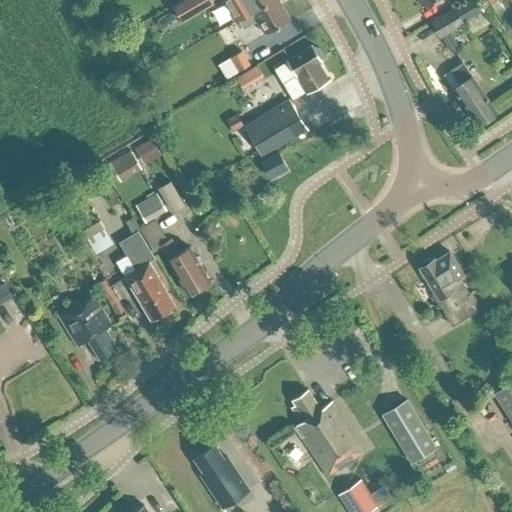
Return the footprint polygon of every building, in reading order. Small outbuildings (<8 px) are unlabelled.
[(181,20),(212,2),(210,0),(181,0),(172,6),(181,20)] [(224,0),(236,19),(238,18),(251,10),(252,11),(269,0),(224,0)] [(251,10),(238,18),(243,27),(257,19),(265,33),(290,18),(279,0),(269,0),(252,11),(251,10)] [(453,7),(430,21),(440,37),(463,23),(459,17),(483,2),(481,0),(462,0),(452,7),(453,7)] [(320,58),(321,53),(318,47),(312,45),(311,44),(287,59),(295,72),(287,78),(296,96),(306,90),(328,78),(318,61),(321,59),(320,58)] [(241,50),(231,56),(238,70),(249,64),(241,50)] [(477,124),(496,111),(463,61),(444,73),(477,124)] [(262,156),(285,142),(306,129),(291,103),(246,130),(262,156)] [(237,112),(226,118),(232,130),(244,124),(237,112)] [(151,137),(134,147),(144,163),(161,154),(151,137)] [(121,180),(141,169),(129,149),(110,160),(121,180)] [(269,176),(287,168),(278,151),(261,160),(269,176)] [(104,171),(91,179),(99,192),(106,188),(112,198),(118,194),(104,171)] [(61,195),(71,211),(88,200),(78,184),(61,195)] [(146,223),(165,210),(156,191),(136,204),(146,223)] [(82,230),(95,253),(112,242),(99,220),(82,230)] [(110,226),(116,240),(130,233),(123,220),(110,226)] [(119,241),(135,269),(125,275),(136,292),(134,293),(141,304),(143,303),(152,318),(174,305),(165,290),(167,289),(149,260),(155,258),(138,229),(119,241)] [(188,293),(209,280),(189,246),(179,252),(171,238),(160,245),(168,258),(167,258),(188,293)] [(452,324),(481,306),(471,290),(469,291),(460,276),(464,273),(449,250),(435,259),(434,257),(433,257),(428,257),(422,261),(420,266),(419,266),(435,290),(432,292),(441,306),(442,305),(445,311),(445,312),(452,324)] [(120,319),(126,315),(105,278),(98,282),(120,319)] [(110,345),(113,342),(104,328),(110,324),(88,293),(55,316),(76,347),(87,340),(99,358),(113,349),(110,345)] [(377,348),(354,367),(361,376),(384,357),(377,348)] [(511,379),(494,391),(511,419),(511,379)] [(328,474),(365,449),(331,400),(320,407),(307,389),(292,399),(295,404),(291,406),(301,420),(294,425),(328,474)] [(428,447),(397,400),(373,416),(405,463),(428,447)] [(214,443),(193,457),(203,471),(200,473),(222,506),(248,488),(226,455),(223,457),(214,443)] [(350,511),(364,511),(378,503),(361,479),(338,494),(350,511)] [(274,510),(286,504),(278,489),(266,496),(274,510)] [(150,511),(143,500),(125,511),(150,511)]
